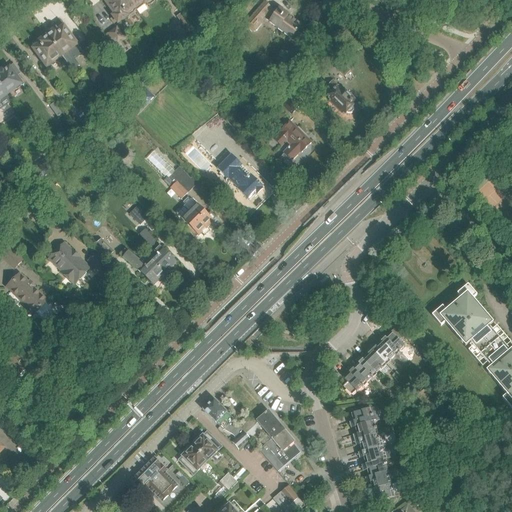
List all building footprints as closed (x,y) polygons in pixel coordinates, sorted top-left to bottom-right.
[(117,23),(135,9),(127,0),(103,0),(113,14),(111,15),(117,23)] [(151,5),(154,3),(152,0),(127,0),(135,9),(144,3),(144,4),(145,3),(147,6),(148,6),(150,6),(151,5)] [(237,0),(232,0),(225,5),(229,10),(240,3),(237,0)] [(428,0),(417,0),(416,5),(427,8),(429,0),(428,0)] [(269,9),(270,8),(264,3),(246,26),(253,31),(256,31),(262,22),(261,18),(264,14),(271,20),(268,23),(284,34),(285,33),(292,38),(300,27),(286,17),(287,16),(279,9),(276,13),(269,9)] [(232,17),(227,10),(222,13),(227,20),(232,17)] [(193,29),(187,21),(182,25),(188,33),(193,29)] [(81,52),(77,46),(62,25),(60,25),(55,29),(55,32),(47,37),(62,57),(66,63),(81,52)] [(127,38),(119,27),(107,36),(115,47),(118,45),(124,54),(131,49),(124,40),(127,38)] [(180,42),(186,38),(178,28),(173,33),(176,37),(168,43),(172,48),(180,42)] [(46,69),(62,57),(47,37),(39,43),(39,42),(37,42),(31,47),(31,48),(46,69)] [(337,69),(346,77),(351,71),(343,63),(337,69)] [(290,92),(298,100),(326,72),(318,64),(290,92)] [(0,88),(6,96),(21,85),(9,68),(4,72),(3,70),(0,71),(0,88)] [(354,111),(354,110),(354,108),(353,107),(355,105),(354,104),(356,102),(344,90),(343,91),(334,82),(328,87),(334,94),(329,99),(331,100),(329,102),(342,115),(343,114),(345,115),(346,114),(347,114),(349,115),(350,115),(352,115),(353,114),(354,113),(354,111)] [(108,97),(109,99),(115,107),(122,101),(115,92),(108,97)] [(130,110),(136,117),(153,101),(146,94),(130,110)] [(290,96),(282,106),(293,116),(301,107),(290,96)] [(121,108),(113,114),(118,120),(126,114),(121,108)] [(88,134),(95,128),(88,118),(81,124),(88,134)] [(282,154),(284,155),(291,163),(300,154),(300,155),(311,144),(303,136),(305,134),(298,127),(296,129),(289,122),(278,133),(279,134),(273,140),(281,149),(286,143),(289,147),(282,154)] [(60,141),(69,154),(82,144),(73,132),(60,141)] [(245,141),(259,154),(263,149),(250,135),(245,141)] [(86,146),(91,151),(98,145),(93,140),(86,146)] [(86,153),(82,149),(74,158),(81,164),(89,155),(86,153)] [(58,169),(49,156),(43,161),(37,166),(37,165),(31,170),(41,185),(47,180),(58,169)] [(257,196),(262,190),(261,189),(262,187),(251,176),(248,179),(238,169),(241,167),(231,157),(217,170),(227,180),(228,179),(238,190),(237,190),(248,201),(255,194),(257,196)] [(179,168),(177,170),(173,166),(164,175),(167,178),(163,181),(171,189),(170,189),(182,201),(189,194),(188,194),(192,189),(182,179),(186,175),(179,168)] [(22,189),(17,183),(13,187),(17,193),(22,189)] [(26,207),(36,214),(43,206),(34,198),(26,207)] [(204,213),(191,200),(177,214),(188,226),(187,226),(188,227),(185,230),(196,240),(201,235),(204,238),(210,231),(207,229),(213,222),(216,219),(211,213),(208,216),(205,213),(204,213)] [(130,215),(140,226),(150,216),(140,206),(130,215)] [(147,260),(164,276),(165,275),(165,276),(171,270),(171,269),(175,264),(160,249),(145,231),(139,237),(153,254),(148,259),(147,260)] [(94,248),(106,260),(114,252),(102,240),(94,248)] [(74,286),(89,270),(64,246),(48,261),(61,274),(60,275),(72,286),(73,285),(74,286)] [(14,270),(23,260),(11,248),(2,258),(14,270)] [(145,255),(138,262),(124,251),(119,257),(137,271),(153,286),(157,283),(158,284),(164,278),(163,277),(164,276),(147,260),(148,259),(145,255)] [(98,273),(106,264),(96,254),(88,263),(98,273)] [(28,283),(20,276),(8,288),(25,305),(24,307),(33,316),(47,302),(34,289),(35,288),(29,282),(28,283)] [(493,323),(473,299),(477,296),(468,285),(457,294),(461,299),(446,311),(443,307),(432,316),(441,327),(445,323),(465,347),(470,343),(473,347),(468,351),(476,360),(504,335),(497,327),(492,331),(489,327),(493,323)] [(105,331),(112,334),(115,326),(108,323),(105,331)] [(381,342),(395,357),(404,347),(390,333),(385,339),(381,343),(381,342)] [(506,347),(511,343),(504,335),(476,360),(483,368),(488,364),(491,368),(486,371),(506,395),(502,399),(511,409),(511,408),(511,349),(509,351),(506,347)] [(385,366),(395,357),(381,342),(375,348),(372,352),(385,366)] [(16,354),(14,352),(10,348),(0,356),(0,358),(6,365),(1,370),(21,389),(37,372),(17,353),(16,354)] [(376,375),(385,366),(372,352),(368,355),(362,361),(363,361),(362,361),(376,375)] [(366,384),(376,375),(362,361),(359,365),(358,364),(353,370),(366,384)] [(357,393),(366,384),(353,370),(349,374),(349,373),(343,379),(351,387),(347,391),(350,395),(354,391),(357,393)] [(238,427),(233,421),(234,420),(233,419),(214,400),(203,411),(223,431),(224,431),(225,432),(233,436),(236,439),(232,443),(238,450),(250,440),(246,435),(243,432),(238,427)] [(355,428),(374,422),(370,410),(367,410),(366,408),(361,410),(361,412),(351,415),(353,423),(354,423),(355,428)] [(270,440),(283,429),(268,412),(256,422),(254,420),(251,416),(238,427),(243,432),(246,435),(250,440),(256,435),(255,433),(260,428),(270,440)] [(359,440),(377,435),(374,422),(355,428),(354,428),(357,436),(359,440)] [(288,438),(290,437),(283,429),(270,440),(259,451),(278,473),(300,454),(288,438)] [(384,433),(377,435),(359,440),(360,445),(359,445),(362,453),(387,446),(384,433)] [(194,445),(192,446),(208,462),(222,448),(210,437),(207,440),(203,436),(199,439),(197,439),(193,442),(194,445)] [(178,460),(182,465),(193,476),(208,462),(192,446),(190,448),(188,447),(184,451),(185,453),(178,460)] [(391,459),(387,446),(362,453),(364,458),(363,458),(365,466),(366,466),(391,459)] [(131,482),(143,495),(144,495),(149,490),(162,503),(178,487),(165,474),(167,471),(154,458),(131,482)] [(391,459),(366,466),(367,470),(366,470),(369,478),(388,473),(394,471),(396,470),(394,463),(392,463),(391,459)] [(372,491),(373,491),(392,485),(388,473),(369,478),(371,483),(370,483),(372,491)] [(229,491),(225,487),(233,479),(228,474),(218,485),(222,489),(215,496),(216,497),(212,501),(216,505),(229,491)] [(237,483),(233,479),(225,487),(229,491),(237,483)] [(373,496),(376,504),(386,501),(387,503),(396,501),(392,485),(373,491),(374,495),(373,496)] [(462,501),(464,504),(472,497),(463,486),(450,496),(458,505),(462,501)] [(297,511),(304,507),(288,488),(287,487),(273,499),(283,511),(297,511)] [(474,510),(476,509),(478,511),(482,511),(486,509),(477,499),(469,505),(474,510)] [(243,511),(234,501),(229,505),(228,506),(227,507),(225,506),(221,510),(221,511),(243,511)] [(416,511),(409,503),(400,511),(401,511),(416,511)]
